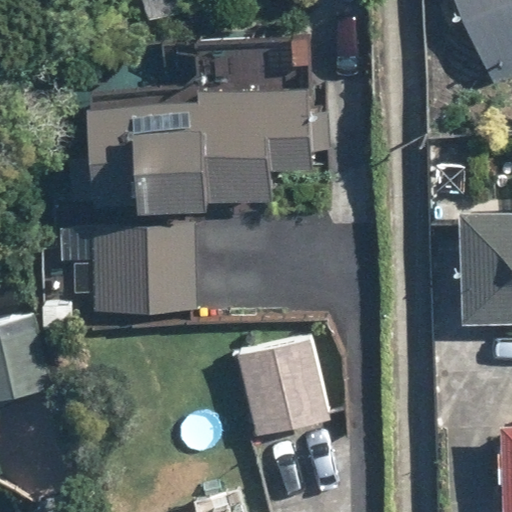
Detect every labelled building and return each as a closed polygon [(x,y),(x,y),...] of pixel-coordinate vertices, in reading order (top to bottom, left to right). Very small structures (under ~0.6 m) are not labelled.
[(511,0),(468,0),(499,75),(511,69),(511,0)] [(321,155),(324,39),(205,36),(204,74),(101,72),(97,298),(202,300),(204,197),(279,198),(280,154),(321,155)] [(511,198),(470,197),(466,314),(511,315),(511,198)] [(40,314),(0,323),(0,393),(56,380),(40,314)] [(315,328),(244,346),(264,430),(336,413),(315,328)]
